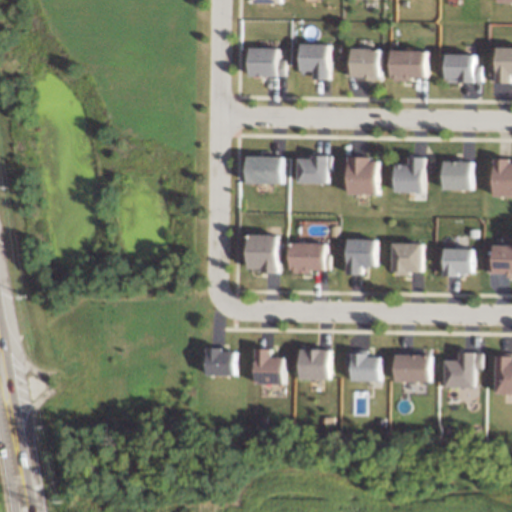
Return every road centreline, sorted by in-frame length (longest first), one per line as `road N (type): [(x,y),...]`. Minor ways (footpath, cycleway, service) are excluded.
road 1 (residential): [(224,302),(217,285),(220,0)]
road 2 (residential): [(511,121),(218,116)]
road 3 (residential): [(511,315),(237,309),(224,302)]
road 4 (primary): [(24,511),(0,365)]
